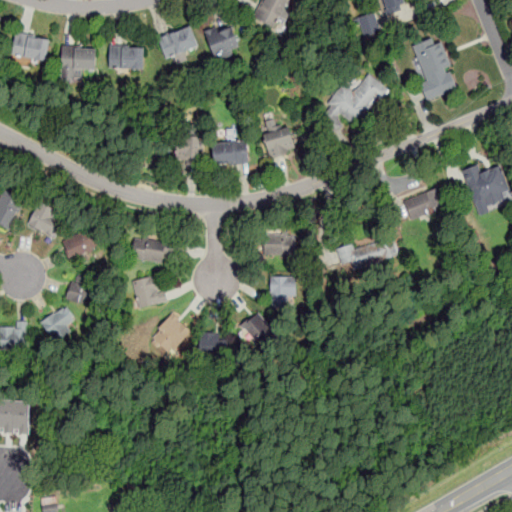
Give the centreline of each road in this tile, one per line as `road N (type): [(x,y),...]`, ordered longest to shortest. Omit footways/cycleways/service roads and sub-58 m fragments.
road 1 (residential): [(511,101),(284,194),(215,205)]
road 2 (residential): [(215,205),(120,191),(0,132)]
road 3 (residential): [(26,0),(79,8),(148,0)]
